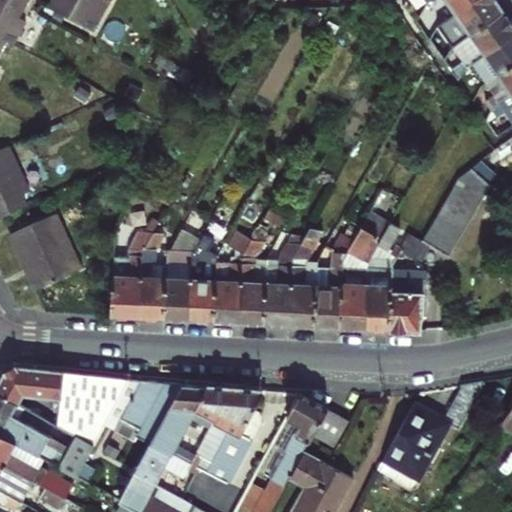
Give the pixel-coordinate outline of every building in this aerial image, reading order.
[(13,45),(27,22),(18,18),(27,0),(0,0),(0,37),(5,41),(13,45)] [(53,0),(50,5),(49,7),(93,31),(109,0),(53,0)] [(473,0),(445,0),(455,13),(473,0)] [(458,41),(503,10),(495,0),(473,0),(455,13),(445,21),(458,41)] [(464,68),(466,65),(474,60),(483,54),(511,34),(511,23),(503,10),(458,41),(452,45),(462,59),(450,68),(456,79),(464,68)] [(316,27),(320,17),(307,11),(302,21),(316,27)] [(430,39),(437,30),(434,25),(425,31),(430,39)] [(437,30),(430,39),(443,59),(450,49),(437,30)] [(498,75),(511,65),(511,34),(483,54),(474,60),(466,65),(464,68),(478,89),(480,86),(493,78),(498,75)] [(40,48),(35,58),(54,68),(59,58),(40,48)] [(54,68),(35,58),(30,68),(48,78),(54,68)] [(494,107),(511,94),(511,65),(498,75),(493,78),(480,86),(478,89),(488,103),(480,109),(486,117),(492,110),(494,107)] [(247,93),(240,87),(224,104),(232,111),(247,93)] [(511,115),(511,94),(494,107),(492,110),(486,117),(491,124),(509,112),(511,115)] [(31,189),(10,144),(0,148),(0,216),(28,204),(23,193),(31,189)] [(85,167),(89,177),(110,167),(106,157),(85,167)] [(495,175),(479,160),(471,166),(489,183),(495,175)] [(450,256),(491,185),(489,183),(471,166),(459,177),(422,240),(411,234),(403,248),(401,250),(422,263),(432,246),(450,256)] [(110,167),(89,177),(94,187),(115,177),(110,167)] [(287,216),(271,207),(266,215),(282,225),(287,216)] [(167,209),(161,220),(157,227),(166,231),(176,214),(167,209)] [(381,237),(390,221),(370,211),(362,226),(381,237)] [(11,233),(36,289),(82,268),(56,213),(11,233)] [(153,216),(145,230),(155,231),(157,227),(161,220),(153,216)] [(347,252),(362,226),(352,221),(345,234),(342,234),(332,251),(347,252)] [(381,237),(377,244),(387,249),(400,227),(390,221),(381,237)] [(294,259),(289,325),(314,326),(317,270),(318,261),(307,260),(323,233),(312,226),(309,233),(302,245),(294,259)] [(339,328),(364,329),(366,263),(370,257),(377,244),(381,237),(362,226),(347,252),(344,258),(339,328)] [(297,227),(288,243),(302,245),(309,233),(297,227)] [(109,316),(139,317),(142,264),(143,253),(145,249),(154,233),(155,231),(145,230),(139,230),(130,247),(129,257),(113,256),(109,316)] [(214,321),(239,322),(244,255),(253,239),(236,230),(228,244),(237,249),(237,257),(232,257),(232,263),(217,262),(214,321)] [(268,233),(257,231),(253,239),(263,241),(268,233)] [(192,250),(189,319),(214,321),(217,262),(218,257),(205,256),(215,239),(203,232),(192,250)] [(145,249),(156,249),(164,234),(154,233),(145,249)] [(239,322),(264,323),(268,258),(257,258),(267,242),(263,241),(253,239),(244,255),(239,322)] [(264,323),(289,325),(294,259),(302,245),(288,243),(279,259),(268,258),(264,323)] [(401,250),(403,248),(395,244),(390,254),(397,258),(401,250)] [(143,253),(142,264),(168,265),(168,257),(161,257),(163,249),(156,249),(145,249),(143,253)] [(168,265),(164,318),(189,319),(192,250),(169,249),(168,257),(168,265)] [(314,326),(339,328),(344,258),(347,252),(332,251),(331,270),(317,270),(314,326)] [(390,331),(393,269),(393,264),(396,259),(370,257),(366,263),(364,329),(390,331)] [(139,317),(164,318),(168,265),(142,264),(139,317)] [(430,271),(393,269),(390,331),(415,332),(419,332),(420,315),(427,316),(430,271)] [(106,424),(131,377),(17,365),(6,371),(0,381),(0,391),(19,403),(35,411),(41,400),(65,403),(63,427),(76,434),(95,445),(106,424)] [(131,377),(106,424),(134,439),(137,435),(151,443),(155,435),(183,383),(131,377)] [(449,410),(465,420),(486,383),(485,379),(464,383),(449,410)] [(175,447),(197,409),(210,386),(209,386),(183,383),(155,435),(175,447)] [(207,458),(204,463),(203,465),(220,474),(229,479),(253,435),(244,430),(266,390),(210,386),(197,409),(217,419),(198,453),(207,458)] [(0,432),(43,457),(59,465),(70,446),(13,414),(19,403),(0,391),(0,432)] [(313,435),(328,408),(301,394),(299,394),(272,443),(281,448),(286,451),(271,478),(265,489),(252,511),(270,511),(289,478),(303,454),(313,435)] [(41,400),(35,411),(63,427),(65,403),(41,400)] [(415,403),(385,458),(421,478),(451,424),(444,419),(415,403)] [(511,406),(485,444),(496,452),(511,430),(511,406)] [(313,435),(324,441),(339,414),(328,408),(313,435)] [(444,419),(451,424),(461,429),(465,420),(449,410),(444,419)] [(339,414),(324,441),(335,448),(350,421),(339,414)] [(0,459),(66,497),(77,503),(83,493),(71,487),(73,483),(39,464),(43,457),(0,432),(0,459)] [(59,465),(77,476),(85,461),(95,445),(76,434),(70,446),(59,465)] [(192,511),(152,489),(172,454),(200,470),(203,465),(204,463),(175,447),(155,435),(151,443),(119,500),(122,501),(137,509),(141,511),(208,511),(196,505),(192,511)] [(286,451),(281,448),(266,475),(271,478),(286,451)] [(319,464),(303,454),(289,478),(307,487),(292,511),(299,511),(327,462),(322,459),(319,464)] [(59,508),(66,497),(0,459),(0,489),(20,501),(35,510),(41,498),(59,508)] [(95,466),(85,461),(77,476),(86,481),(95,466)] [(334,511),(354,477),(327,462),(299,511),(334,511)] [(252,511),(265,489),(251,481),(236,509),(241,511),(252,511)] [(0,511),(24,511),(17,508),(20,501),(0,489),(0,511)] [(116,511),(135,511),(137,509),(122,501),(116,511)]
